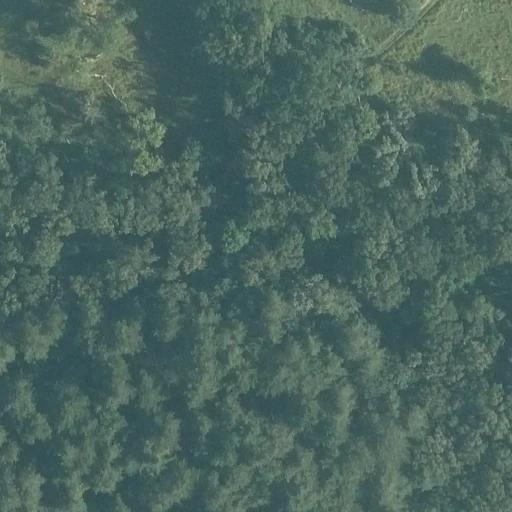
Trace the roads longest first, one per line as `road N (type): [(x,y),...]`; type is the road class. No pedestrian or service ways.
road 1 (track): [(425,0),(280,134),(189,205)]
road 2 (track): [(189,205),(0,210)]
